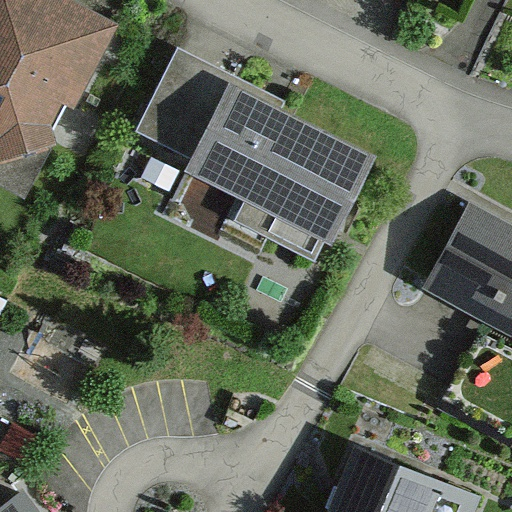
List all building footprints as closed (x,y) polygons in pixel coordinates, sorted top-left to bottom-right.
[(125,35),(57,0),(0,0),(0,190),(33,208),(125,35)] [(286,104),(178,51),(136,134),(193,162),(184,179),(338,254),(382,165),(280,115),(286,104)] [(511,227),(472,205),(423,297),(511,343),(511,227)] [(335,511),(470,511),(476,499),(360,452),(335,511)] [(27,511),(19,500),(1,511),(27,511)]
